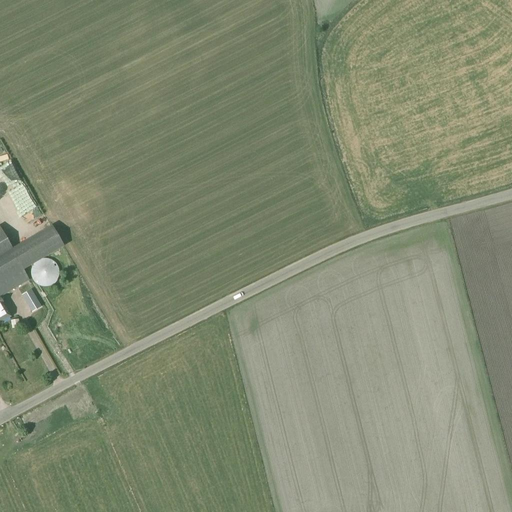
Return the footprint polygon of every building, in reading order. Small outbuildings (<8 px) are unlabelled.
[(0,182),(1,186),(16,181),(14,173),(17,172),(13,158),(0,162),(0,182)] [(22,270),(37,262),(38,261),(63,246),(51,226),(11,249),(0,229),(0,296),(11,291),(28,280),(22,270)] [(45,288),(46,288),(47,288),(48,288),(48,287),(49,287),(50,287),(51,287),(51,286),(52,286),(53,286),(53,285),(54,285),(54,284),(55,284),(55,283),(56,283),(56,282),(57,282),(57,281),(57,280),(58,280),(58,279),(58,278),(59,278),(59,277),(59,276),(59,275),(59,274),(59,273),(59,272),(59,271),(59,270),(58,270),(58,269),(58,268),(57,267),(57,266),(56,266),(56,265),(55,264),(54,263),(53,263),(53,262),(52,262),(52,261),(51,261),(50,261),(49,260),(48,260),(47,260),(46,260),(45,260),(44,260),(43,260),(42,260),(41,260),(40,261),(39,261),(38,262),(37,262),(36,263),(35,264),(34,265),(34,266),(33,266),(33,267),(32,268),(32,269),(31,270),(31,271),(31,272),(31,273),(31,274),(31,275),(31,276),(31,277),(31,278),(32,278),(32,279),(32,280),(33,280),(33,281),(33,282),(34,282),(34,283),(35,283),(35,284),(36,284),(36,285),(37,285),(38,286),(39,286),(39,287),(40,287),(41,287),(42,287),(42,288),(43,288),(44,288),(45,288)] [(34,295),(24,301),(27,305),(37,299),(34,295)] [(0,322),(11,316),(0,297),(0,322)]
